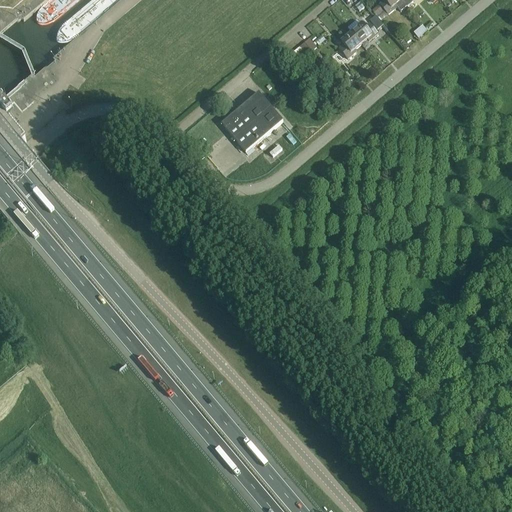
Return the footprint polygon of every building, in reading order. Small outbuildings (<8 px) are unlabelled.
[(372,11),(374,13),(373,13),(376,16),(383,10),(388,15),(397,8),(400,12),(406,7),(400,0),(382,0),(384,1),(372,11)] [(376,30),(382,25),(375,16),(369,21),(376,30)] [(356,21),(347,28),(352,34),(351,34),(361,45),(367,40),(369,42),(378,34),(369,24),(364,28),(362,25),(361,26),(356,21)] [(343,46),(339,50),(347,60),(356,52),(355,50),(361,45),(351,34),(341,43),(343,46)] [(311,52),(316,48),(309,39),(304,43),(311,52)] [(306,56),(311,52),(304,43),(299,47),(306,56)] [(306,57),(298,48),(293,52),(301,61),(306,57)] [(300,62),(293,53),(288,57),(295,66),(300,62)] [(312,71),(317,67),(312,62),(308,66),(312,71)] [(245,154),(273,130),(283,122),(263,99),(258,94),(239,110),(221,125),(245,154)] [(6,101),(0,105),(0,106),(11,119),(17,113),(6,101)] [(0,164),(29,140),(11,119),(0,106),(0,164)]
